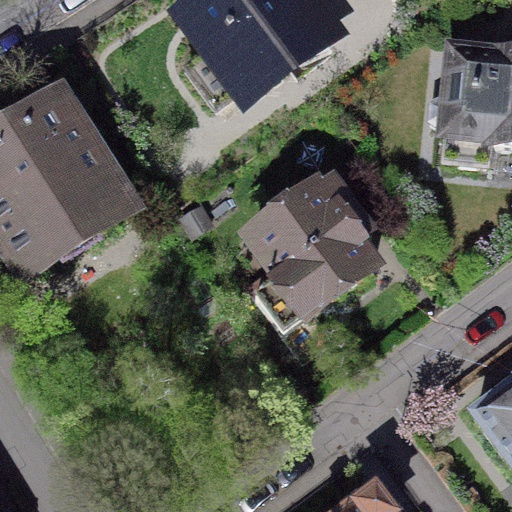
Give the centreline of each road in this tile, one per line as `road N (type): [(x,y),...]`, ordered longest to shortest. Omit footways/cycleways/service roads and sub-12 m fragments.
road 1 (residential): [(511,290),(211,511)]
road 2 (residential): [(0,411),(65,511)]
